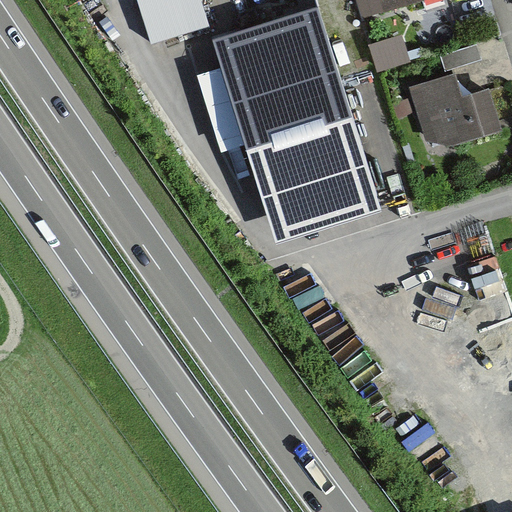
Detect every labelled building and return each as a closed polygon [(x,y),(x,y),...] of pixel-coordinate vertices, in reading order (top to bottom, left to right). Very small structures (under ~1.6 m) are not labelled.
[(205,0),(158,0),(139,6),(150,41),(212,21),(205,0)] [(318,0),(307,0),(217,29),(227,57),(251,135),(282,229),(382,197),(318,0)] [(381,0),(359,0),(364,13),(384,7),(381,0)] [(384,0),(387,8),(411,0),(384,0)] [(402,29),(366,39),(374,68),(410,58),(402,29)] [(478,41),(440,53),(445,68),(482,56),(478,41)] [(251,135),(227,57),(198,66),(222,144),(251,135)] [(457,65),(408,80),(426,136),(453,140),(504,124),(490,79),(464,87),(457,65)] [(409,97),(394,101),(399,116),(413,111),(409,97)]
